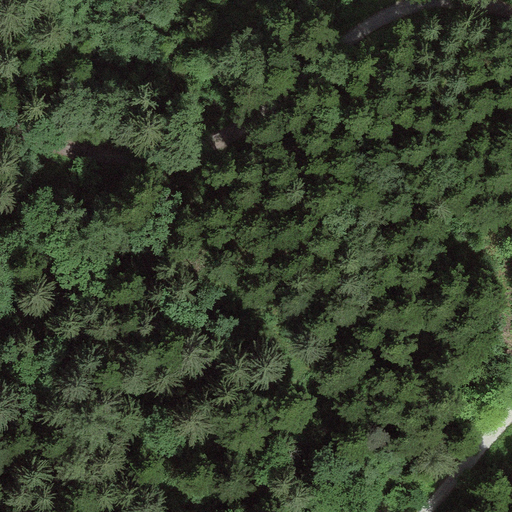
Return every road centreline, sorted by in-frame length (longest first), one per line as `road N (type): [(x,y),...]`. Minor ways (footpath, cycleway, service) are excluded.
road 1 (track): [(0,116),(99,151),(187,153),(271,107),(355,29),(417,0)]
road 2 (track): [(511,415),(424,511)]
